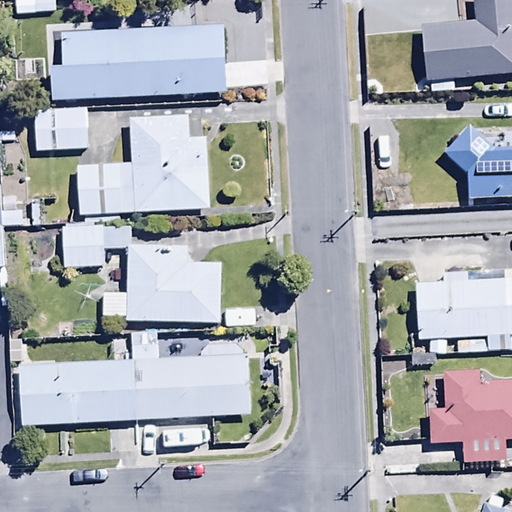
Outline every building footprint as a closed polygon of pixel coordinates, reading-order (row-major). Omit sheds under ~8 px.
[(423,34),(427,87),(511,82),(511,78),(511,0),(474,0),(476,30),(423,34)] [(224,31),(63,37),(64,72),(52,73),(53,106),(227,99),(224,31)] [(86,115),(36,116),(37,156),(87,155),(86,115)] [(134,169),(77,171),(80,221),(84,221),(84,228),(120,227),(120,220),(211,216),(208,144),(191,144),(190,122),(132,125),(134,169)] [(472,132),(448,158),(468,177),(470,204),(511,202),(511,153),(497,155),(472,132)] [(0,202),(3,233),(25,232),(24,215),(15,216),(14,202),(0,202)] [(131,232),(64,233),(64,274),(105,274),(105,254),(130,255),(129,298),(105,298),(104,323),(129,324),(129,328),(222,331),(224,268),(190,268),(190,251),(131,252),(131,232)] [(418,289),(420,346),(457,345),(458,359),(511,357),(511,274),(444,276),(445,288),(418,289)] [(132,341),(133,363),(20,370),(23,432),(253,422),(250,362),(245,362),(245,357),(238,350),(208,351),(201,358),(201,363),(160,365),(158,339),(132,341)] [(430,415),(432,449),(464,449),(464,468),(506,468),(506,446),(511,445),(511,387),(479,387),(479,377),(444,377),(444,415),(430,415)] [(503,511),(505,505),(493,502),(490,510),(486,509),(485,511),(503,511)]
